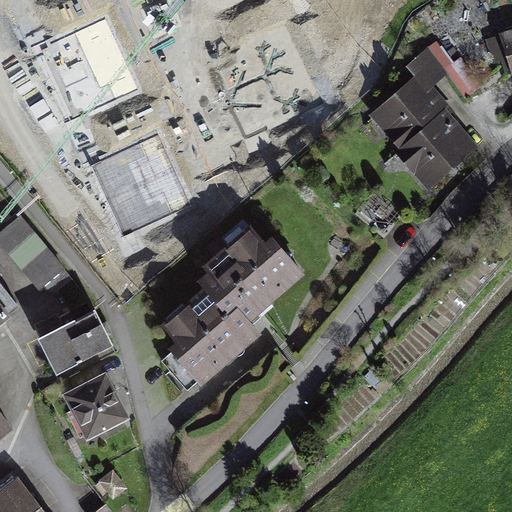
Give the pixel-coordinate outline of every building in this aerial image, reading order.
[(511,31),(498,36),(511,73),(511,31)] [(451,35),(429,49),(449,76),(464,98),(481,88),(460,58),(465,54),(451,35)] [(398,158),(430,194),(480,148),(452,116),(455,114),(434,87),(449,76),(429,49),(407,68),(415,78),(370,118),(402,155),(398,158)] [(20,218),(0,235),(0,247),(39,293),(44,288),(52,298),(73,280),(20,218)] [(168,353),(201,390),(262,338),(251,326),(305,278),(273,240),(266,245),(250,228),(203,269),(208,275),(197,284),(203,292),(185,306),(188,309),(163,330),(176,346),(168,353)] [(0,329),(11,321),(7,315),(20,307),(0,283),(0,329)] [(95,313),(37,343),(57,380),(115,353),(95,313)] [(106,376),(62,398),(85,444),(130,422),(106,376)] [(0,443),(14,432),(0,414),(0,443)] [(128,489),(113,471),(98,482),(113,501),(128,489)] [(43,511),(18,480),(0,494),(0,511),(43,511)]
